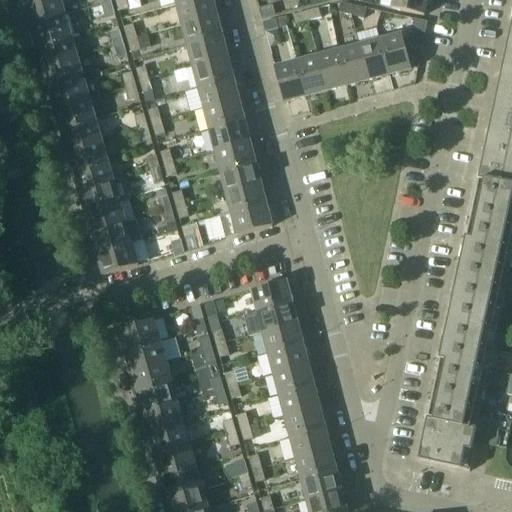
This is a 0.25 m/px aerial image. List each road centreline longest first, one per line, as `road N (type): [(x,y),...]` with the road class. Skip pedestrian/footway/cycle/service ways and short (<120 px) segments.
road 1 (residential): [(359,445),(378,430),(469,0)]
road 2 (residential): [(359,445),(236,0)]
road 3 (residential): [(449,511),(383,498),(359,445)]
